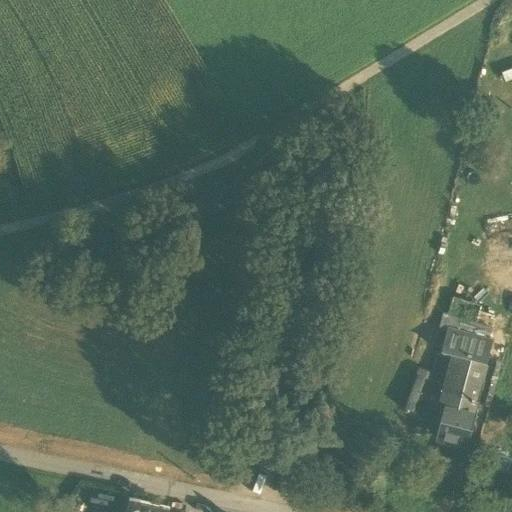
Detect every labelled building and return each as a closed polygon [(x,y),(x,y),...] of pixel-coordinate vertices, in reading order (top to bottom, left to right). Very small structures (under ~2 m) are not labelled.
[(450,332),(486,342),(490,330),(443,317),(440,330),(450,333),(450,332)] [(444,358),(453,361),(454,360),(484,368),(490,343),(486,342),(450,332),(450,333),(444,356),(444,358)] [(447,368),(451,369),(453,361),(444,358),(444,356),(439,355),(436,366),(447,368)] [(480,383),(484,368),(454,360),(453,361),(451,369),(441,408),(444,413),(446,413),(438,443),(465,451),(472,423),(472,420),(470,420),(480,383)] [(484,383),(480,383),(470,420),(472,420),(472,423),(474,423),(484,383)]
